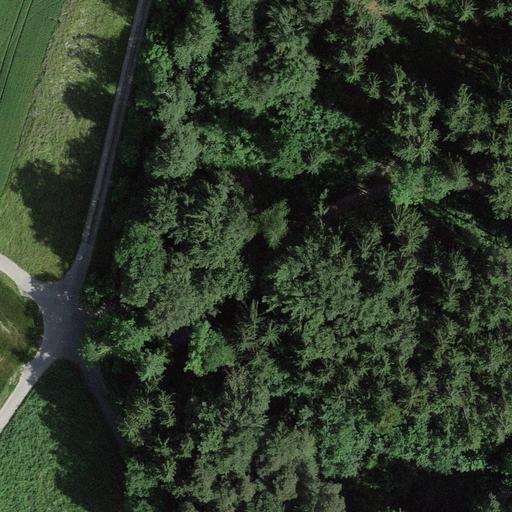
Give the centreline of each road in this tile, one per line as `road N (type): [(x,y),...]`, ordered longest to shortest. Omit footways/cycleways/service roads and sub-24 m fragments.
road 1 (track): [(71,318),(210,275),(381,188),(511,183)]
road 2 (track): [(145,0),(71,318)]
road 3 (track): [(71,318),(155,511)]
road 4 (track): [(71,318),(0,422)]
